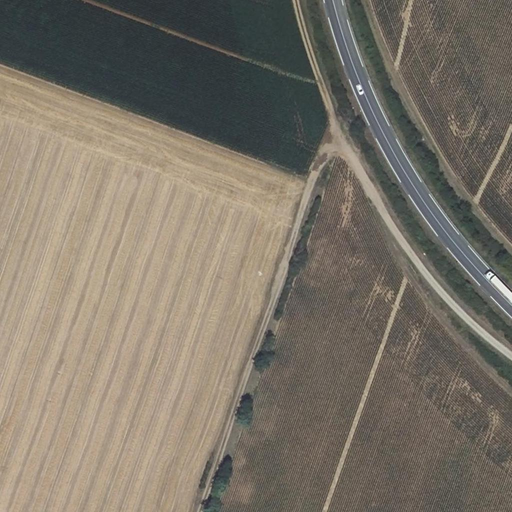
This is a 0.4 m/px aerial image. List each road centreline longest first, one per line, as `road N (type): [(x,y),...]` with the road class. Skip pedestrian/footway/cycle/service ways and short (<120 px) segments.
road 1 (track): [(511,390),(412,283),(362,194),(330,124),(293,0)]
road 2 (track): [(198,511),(330,124)]
road 3 (trunk): [(332,0),(356,76),(408,179),(468,262),(511,305)]
road 4 (track): [(349,165),(416,265),(511,357)]
